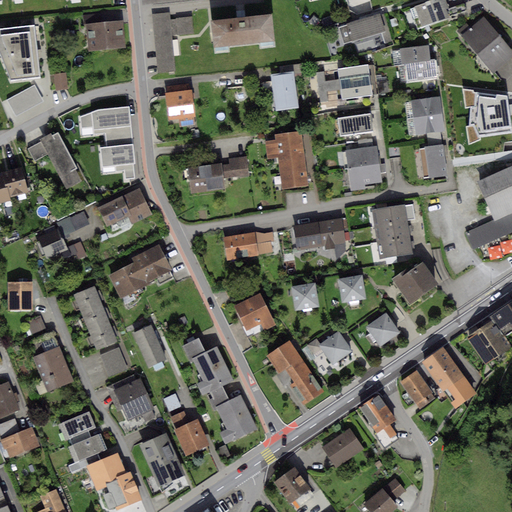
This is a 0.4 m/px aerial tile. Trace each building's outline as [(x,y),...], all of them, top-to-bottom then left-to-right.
[(446,0),(430,0),(414,6),(422,28),(450,18),(449,16),(446,8),(449,7),(446,0)] [(449,7),(446,8),(449,16),(467,10),(464,2),(449,7)] [(170,13),(152,14),(159,74),(175,72),(171,36),(194,34),(192,16),(170,18),(170,13)] [(85,25),(101,23),(100,14),(84,15),(85,25)] [(242,17),(211,20),(214,48),(275,41),(272,14),(242,17)] [(380,14),(347,23),(348,25),(352,41),(385,32),(380,14)] [(314,16),(309,23),(316,28),(321,22),(314,16)] [(476,53),(499,35),(484,17),(470,28),(467,23),(458,31),(476,53)] [(101,23),(85,25),(88,51),(124,48),(122,22),(101,23)] [(34,25),(0,28),(0,54),(10,79),(38,76),(34,25)] [(352,41),(348,25),(339,28),(344,43),(352,41)] [(511,50),(499,35),(476,53),(492,73),(511,56),(511,50)] [(405,63),(430,60),(429,45),(399,49),(401,64),(405,63)] [(430,60),(405,63),(407,82),(437,78),(435,59),(430,60)] [(279,66),(280,73),(294,71),(302,70),(301,63),(279,66)] [(368,64),(338,69),(340,79),(341,90),(343,99),(372,94),(368,64)] [(280,73),(272,74),(277,110),(298,108),(294,71),(280,73)] [(324,71),(316,72),(320,102),(328,101),(327,92),(325,81),(324,71)] [(66,73),(54,74),(55,91),(68,90),(66,73)] [(340,79),(325,81),(327,92),(341,90),(340,79)] [(387,81),(377,82),(379,94),(389,93),(387,81)] [(166,86),(167,93),(190,90),(189,84),(166,86)] [(34,85),(8,100),(16,115),(43,100),(34,85)] [(167,93),(165,93),(168,120),(195,117),(192,90),(190,90),(167,93)] [(511,130),(507,96),(463,90),(465,109),(471,108),(469,127),(466,127),(469,145),(480,140),(480,136),(511,132),(511,130)] [(411,101),(413,117),(441,114),(439,97),(411,101)] [(97,110),(79,117),(80,129),(93,127),(94,135),(105,133),(107,146),(132,143),(129,107),(97,110)] [(370,114),(338,119),(340,136),(372,131),(370,114)] [(441,114),(413,117),(416,135),(426,134),(440,132),(443,132),(441,114)] [(276,142),(266,143),(268,161),(277,160),(281,191),(308,188),(301,131),(275,134),(276,142)] [(50,134),(39,140),(40,142),(47,155),(66,189),(81,181),(75,170),(78,169),(58,132),(51,136),(50,134)] [(440,132),(426,134),(428,146),(441,145),(440,132)] [(47,155),(40,142),(28,149),(34,162),(47,155)] [(107,146),(99,147),(102,167),(114,166),(114,171),(124,170),(125,179),(134,178),(133,164),(134,164),(132,143),(107,146)] [(425,148),(419,149),(423,177),(428,176),(428,178),(447,176),(443,144),(441,145),(428,146),(424,147),(425,148)] [(346,151),(348,169),(378,165),(376,147),(346,151)] [(229,164),(221,165),(222,178),(248,175),(246,157),(229,159),(229,164)] [(221,164),(187,168),(190,193),(224,189),(222,178),(221,165),(221,164)] [(378,165),(348,169),(351,191),(364,189),(363,185),(381,183),(378,165)] [(511,165),(476,181),(492,218),(511,209),(511,165)] [(1,173),(2,175),(8,197),(27,192),(21,168),(1,173)] [(0,175),(0,202),(9,200),(8,197),(2,175),(0,175)] [(140,188),(97,208),(105,226),(128,216),(132,224),(153,215),(140,188)] [(404,205),(373,210),(376,227),(407,222),(404,205)] [(55,223),(58,229),(62,237),(90,225),(84,212),(70,218),(69,217),(55,223)] [(511,212),(469,231),(477,248),(511,233),(511,212)] [(341,219),(294,226),(297,249),(325,245),(326,248),(334,247),(336,260),(346,252),(341,219)] [(407,222),(376,227),(378,243),(409,238),(407,222)] [(58,229),(37,238),(46,259),(60,253),(67,250),(62,237),(58,229)] [(254,232),(223,237),(226,260),(258,255),(254,232)] [(264,234),(254,232),(258,255),(272,253),(270,242),(273,241),(272,233),(264,234)] [(409,238),(378,243),(380,259),(385,258),(386,265),(398,263),(397,257),(412,255),(409,238)] [(511,240),(488,247),(492,260),(511,253),(511,240)] [(81,244),(67,250),(60,253),(63,260),(77,254),(79,259),(86,255),(81,244)] [(135,262),(108,275),(119,298),(171,273),(158,246),(133,258),(135,262)] [(407,268),(392,278),(409,303),(437,283),(422,262),(409,271),(407,268)] [(294,269),(284,263),(284,270),(290,274),(294,269)] [(361,275),(337,279),(341,302),(365,298),(361,275)] [(315,283),(291,287),(295,311),(319,307),(315,283)] [(33,284),(8,284),(8,312),(33,311),(33,284)] [(94,287),(74,296),(82,315),(102,306),(94,287)] [(261,293),(234,307),(247,337),(275,324),(261,293)] [(511,301),(491,316),(493,320),(503,335),(511,328),(511,301)] [(102,306),(82,315),(89,332),(110,323),(102,306)] [(385,313),(365,326),(379,347),(399,333),(385,313)] [(40,318),(27,323),(32,335),(45,329),(40,318)] [(493,320),(467,337),(486,365),(511,347),(503,335),(493,320)] [(110,323),(89,332),(97,350),(117,341),(110,323)] [(150,326),(132,334),(148,367),(166,359),(150,326)] [(317,339),(308,345),(317,358),(323,353),(332,366),(353,352),(338,332),(320,344),(317,339)] [(32,344),(37,355),(59,346),(54,335),(32,344)] [(205,352),(199,338),(182,346),(189,360),(192,358),(205,352)] [(289,342),(267,357),(278,373),(285,368),(294,382),(289,385),(303,405),(323,391),(289,342)] [(37,355),(32,357),(47,392),(73,381),(59,346),(37,355)] [(233,380),(217,346),(205,352),(192,358),(203,381),(196,384),(201,395),(210,391),(222,385),(233,380)] [(443,347),(422,362),(455,408),(476,394),(443,347)] [(119,348),(101,355),(109,377),(128,370),(119,348)] [(416,371),(400,382),(415,404),(431,393),(416,371)] [(140,377),(112,389),(125,420),(142,412),(145,421),(157,416),(140,377)] [(8,383),(0,386),(0,418),(19,411),(8,383)] [(217,406),(229,400),(222,385),(210,391),(213,398),(209,400),(213,408),(217,406)] [(431,393),(415,404),(419,409),(435,399),(431,393)] [(175,394),(164,399),(169,412),(181,406),(175,394)] [(229,400),(217,406),(228,429),(219,433),(226,445),(258,429),(240,394),(229,400)] [(379,395),(359,408),(376,433),(389,425),(395,420),(379,395)] [(89,411),(63,422),(69,438),(88,431),(95,428),(89,411)] [(176,429),(172,430),(184,456),(209,445),(197,419),(189,423),(184,412),(171,418),(176,429)] [(0,434),(2,440),(20,433),(14,419),(0,424),(0,434)] [(389,425),(376,433),(385,448),(399,439),(389,425)] [(7,449),(10,458),(39,446),(32,428),(20,433),(2,440),(1,441),(4,450),(7,449)] [(349,429),(322,448),(336,468),(363,449),(349,429)] [(88,431),(69,438),(72,445),(91,438),(88,431)] [(165,434),(139,446),(158,487),(184,474),(165,434)] [(91,438),(72,445),(79,461),(105,450),(98,435),(91,438)] [(225,445),(216,449),(222,460),(230,456),(225,445)] [(118,453),(87,465),(97,490),(107,486),(105,483),(117,479),(116,477),(126,473),(118,453)] [(295,467),(273,483),(289,504),(295,500),(309,489),(311,488),(295,467)] [(117,479),(105,483),(107,486),(116,510),(142,500),(130,471),(126,473),(116,477),(117,479)] [(406,491),(395,478),(383,489),(394,501),(406,491)] [(314,496),(309,489),(295,500),(301,506),(314,496)] [(383,489),(363,505),(368,511),(391,511),(398,506),(394,501),(383,489)] [(36,511),(63,511),(55,490),(40,495),(45,509),(36,511)]
